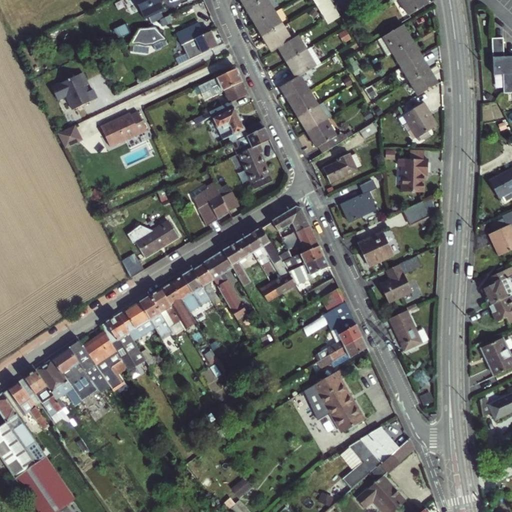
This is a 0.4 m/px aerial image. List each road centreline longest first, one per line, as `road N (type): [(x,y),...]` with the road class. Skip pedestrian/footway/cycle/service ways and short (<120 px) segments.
road 1 (secondary): [(452,441),(460,96),(449,0)]
road 2 (tertiary): [(0,379),(306,186)]
road 3 (residential): [(452,441),(432,441),(417,428),(306,186)]
road 4 (residential): [(306,186),(220,0)]
